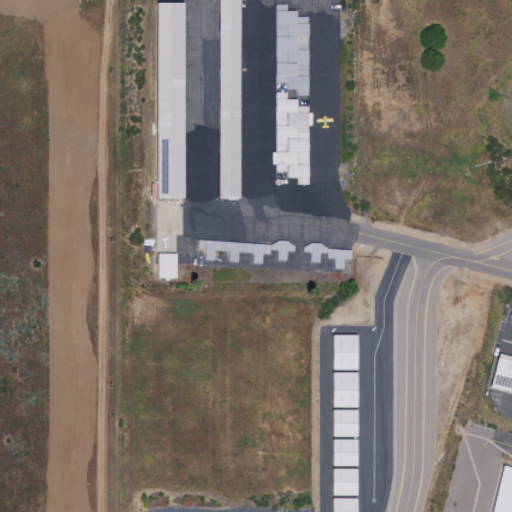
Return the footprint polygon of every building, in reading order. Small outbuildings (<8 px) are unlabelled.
[(219,0),(238,0),(238,199),(219,199),(219,0)] [(157,5),(183,5),(183,198),(157,198),(157,5)] [(286,82),(286,89),(296,89),(296,96),(307,96),(307,17),(296,17),(296,11),(274,11),(274,82),(286,82)] [(307,107),(296,107),(296,100),(286,99),(286,93),(274,93),(274,172),(286,172),(286,178),(296,178),(296,184),(307,185),(307,107)] [(237,262),(237,253),(251,253),(252,243),(197,241),(196,249),(203,250),(203,259),(213,260),(214,250),(227,251),(226,261),(237,262)] [(286,251),(294,251),(294,243),(277,242),(276,260),(286,260),(286,251)] [(276,253),(277,245),(252,244),(251,263),(261,264),(262,252),(276,253)] [(333,256),(333,246),(310,245),(309,262),(319,263),(319,255),(333,256)] [(343,269),(343,261),(351,261),(351,250),(334,249),(333,269),(343,269)] [(157,278),(175,278),(175,254),(157,254),(157,278)] [(332,337),(356,336),(356,371),(332,371),(332,337)] [(496,360),(511,363),(511,395),(488,389),(496,360)] [(332,373),(355,373),(355,408),(332,408),(332,373)] [(331,411),(356,411),(356,438),(331,438),(331,411)] [(332,440),(357,440),(357,467),(332,467),(332,440)] [(489,511),(501,466),(511,468),(511,511),(489,511)] [(332,470),(357,470),(356,496),(332,496),(332,470)] [(331,511),(332,499),(356,499),(356,511),(331,511)]
